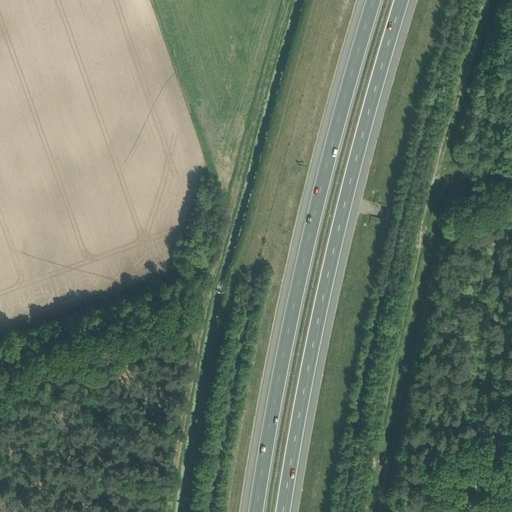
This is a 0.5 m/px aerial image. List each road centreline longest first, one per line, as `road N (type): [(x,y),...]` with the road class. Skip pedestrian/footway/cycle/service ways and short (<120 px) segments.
road 1 (motorway): [(283,511),(341,216),(402,0)]
road 2 (motorway): [(373,0),(302,252),(255,511)]
road 3 (track): [(173,511),(203,288),(0,340)]
